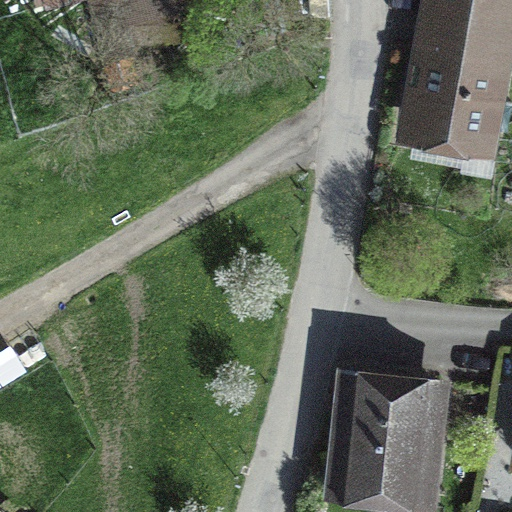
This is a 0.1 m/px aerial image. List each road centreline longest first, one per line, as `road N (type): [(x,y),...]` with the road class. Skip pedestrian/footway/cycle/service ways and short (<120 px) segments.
road 1 (residential): [(253,511),(314,306),(358,0)]
road 2 (track): [(0,318),(348,105)]
